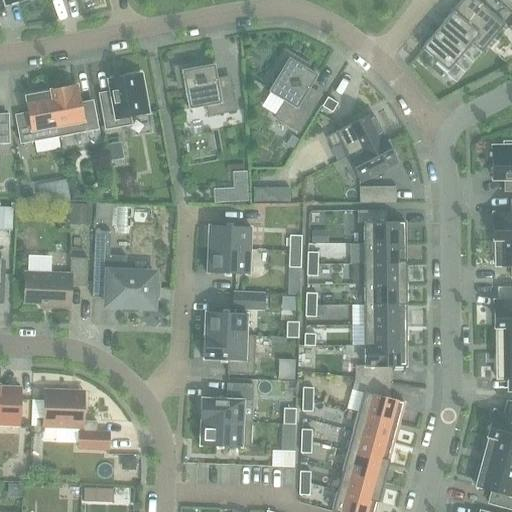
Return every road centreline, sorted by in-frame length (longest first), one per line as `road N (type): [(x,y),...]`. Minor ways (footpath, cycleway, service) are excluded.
road 1 (residential): [(0,53),(277,3),(336,26),(444,132)]
road 2 (residential): [(444,132),(450,403),(421,511)]
road 3 (residential): [(0,343),(56,346),(100,360),(144,397),(164,455),(161,511)]
